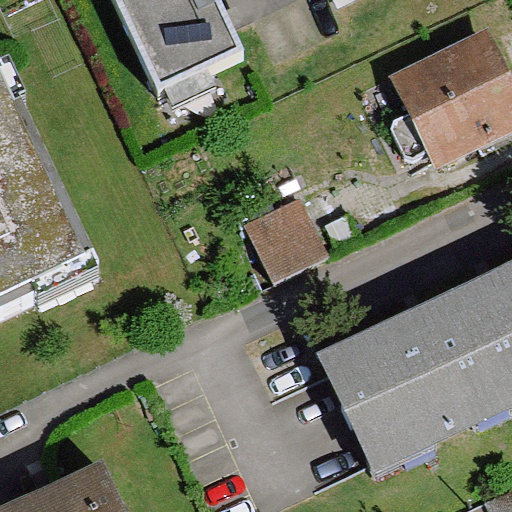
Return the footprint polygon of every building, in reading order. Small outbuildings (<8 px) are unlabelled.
[(114,0),(161,97),(242,58),(214,0),(114,0)] [(391,81),(437,171),(511,133),(511,89),(483,34),(391,81)] [(0,320),(32,304),(38,316),(102,284),(17,110),(27,106),(9,68),(0,72),(0,320)] [(325,258),(298,202),(244,229),(271,284),(325,258)] [(509,415),(511,413),(511,273),(454,301),(509,415)] [(374,479),(509,415),(454,301),(320,366),(374,479)] [(118,511),(100,472),(15,511),(118,511)] [(511,511),(511,495),(511,493),(484,507),(486,511),(511,511)]
